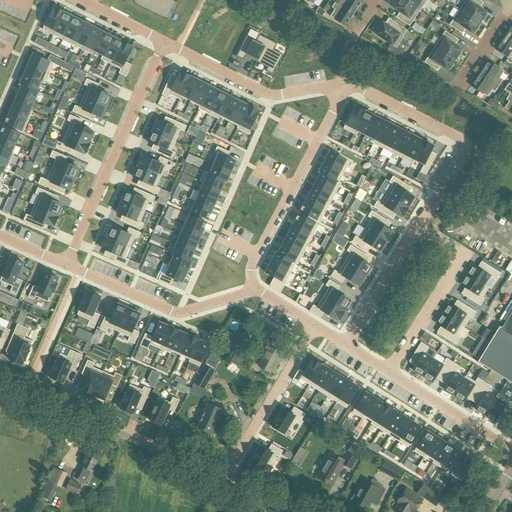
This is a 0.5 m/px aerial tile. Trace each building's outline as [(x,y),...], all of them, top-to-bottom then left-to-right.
[(336,0),(336,2),(354,14),(356,9),(358,10),(364,2),(360,0),(336,0)] [(402,14),(399,19),(410,26),(420,11),(416,8),(403,0),(398,0),(398,1),(396,0),(393,5),(394,6),(393,8),(402,14)] [(420,11),(427,0),(403,0),(416,8),(420,11)] [(486,13),(477,7),(481,1),(479,0),(466,0),(460,10),(480,23),(482,19),(483,20),(487,15),(485,14),(486,13)] [(354,14),(336,2),(332,8),(335,10),(330,16),(346,27),(352,19),(351,18),(354,14)] [(46,23),(43,30),(53,35),(64,13),(55,8),(54,8),(51,13),(46,23)] [(480,23),(460,10),(449,25),(460,33),(464,27),(473,33),(474,32),(475,33),(479,28),(477,27),(480,23)] [(64,13),(53,35),(53,36),(62,40),(74,18),(65,13),(64,13)] [(74,18),(62,40),(63,40),(72,45),(84,23),(74,18)] [(84,23),(72,45),(73,45),(82,50),(93,28),(84,23)] [(403,36),(407,31),(397,24),(393,29),(383,23),(382,24),(381,23),(377,29),(379,30),(376,34),(382,38),(381,38),(386,42),(386,41),(392,45),(396,48),(404,37),(403,36)] [(93,28),(82,50),(92,55),(94,51),(104,33),(103,33),(94,28),(93,28)] [(456,39),(445,31),(435,47),(455,60),(457,57),(458,58),(462,53),(460,52),(462,50),(452,44),(456,39)] [(104,33),(94,51),(103,55),(112,37),(104,33)] [(248,35),(236,57),(246,62),(249,56),(258,60),(268,40),(261,36),(259,40),(248,35)] [(103,55),(101,60),(102,60),(111,65),(112,65),(112,64),(123,43),(123,42),(122,42),(113,38),(112,37),(103,55)] [(511,42),(505,38),(503,42),(501,41),(495,50),(511,60),(511,59),(511,42)] [(44,40),(41,46),(46,49),(49,43),(44,40)] [(268,40),(258,60),(266,65),(263,71),(273,76),(284,53),(273,48),(275,43),(268,40)] [(123,43),(112,64),(121,69),(119,73),(126,77),(129,70),(131,65),(126,62),(133,48),(132,47),(123,43)] [(435,47),(430,54),(424,63),(435,70),(439,64),(448,71),(449,69),(450,70),(454,65),(452,64),(455,60),(435,47)] [(33,55),(29,65),(49,75),(54,64),(47,61),(33,55)] [(50,55),(47,61),(54,64),(57,65),(60,60),(59,59),(55,57),(50,55)] [(483,69),(480,74),(499,86),(503,80),(500,78),(504,72),(499,68),(487,60),(482,68),(483,69)] [(29,65),(25,75),(41,82),(45,84),(49,75),(29,65)] [(83,82),(86,74),(76,69),(72,77),(83,82)] [(167,83),(162,95),(168,98),(170,95),(180,100),(182,95),(191,77),(182,72),(180,72),(178,77),(173,86),(167,83)] [(495,92),(499,86),(480,74),(477,79),(475,78),(470,86),(487,97),(492,90),(495,92)] [(25,75),(20,84),(22,85),(37,91),(41,82),(25,75)] [(191,77),(182,95),(191,100),(200,82),(191,77)] [(89,78),(86,84),(94,87),(98,89),(100,83),(89,78)] [(191,100),(190,102),(200,107),(210,87),(200,82),(191,100)] [(18,94),(28,99),(34,102),(39,92),(37,91),(22,85),(18,94)] [(94,87),(89,98),(107,106),(112,95),(98,89),(94,87)] [(200,107),(198,109),(208,114),(220,92),(210,87),(200,107)] [(220,92),(208,114),(219,119),(220,117),(230,97),(220,92)] [(18,95),(14,104),(22,107),(30,111),(34,102),(28,99),(18,94),(18,95)] [(487,104),(492,107),(495,102),(499,97),(496,95),(492,100),(490,99),(487,104)] [(230,97),(220,117),(229,122),(240,102),(230,97)] [(89,98),(84,109),(88,111),(103,117),(107,106),(89,98)] [(240,102),(229,122),(238,127),(248,106),(240,102)] [(10,113),(26,120),(28,121),(32,112),(30,111),(22,107),(14,104),(10,113)] [(76,106),(74,112),(86,117),(88,111),(84,109),(76,106)] [(238,127),(237,129),(248,134),(259,112),(258,111),(249,106),(248,106),(238,127)] [(346,125),(343,129),(344,129),(354,134),(356,130),(365,112),(355,107),(347,121),(346,125)] [(365,112),(356,130),(366,135),(375,117),(365,112)] [(10,113),(5,124),(24,132),(28,121),(26,120),(10,113)] [(72,115),(70,121),(78,124),(82,126),(84,120),(72,115)] [(375,117),(366,135),(375,140),(385,122),(375,117)] [(341,118),(335,129),(340,132),(343,131),(344,129),(343,129),(346,125),(347,121),(341,118)] [(158,120),(154,131),(172,139),(177,128),(173,127),(158,120)] [(176,121),(173,127),(177,128),(185,132),(187,126),(176,121)] [(375,140),(373,144),(383,149),(385,145),(394,127),(385,122),(375,140)] [(78,124),(73,135),(91,143),(96,132),(82,126),(78,124)] [(4,127),(0,135),(0,136),(16,144),(20,134),(4,127)] [(394,127),(385,145),(395,150),(404,131),(394,127)] [(154,131),(149,142),(163,148),(167,150),(172,139),(154,131)] [(395,150),(392,154),(402,159),(404,154),(413,136),(404,131),(395,150)] [(73,135),(68,146),(72,148),(86,154),(91,143),(73,135)] [(0,148),(12,154),(15,145),(16,144),(0,136),(0,148)] [(404,154),(402,159),(412,164),(414,159),(423,141),(413,136),(404,154)] [(342,144),(347,146),(350,141),(344,138),(342,144)] [(423,141),(414,159),(424,164),(420,172),(426,175),(436,155),(431,152),(434,147),(423,141)] [(60,142),(58,148),(69,153),(72,148),(68,146),(60,142)] [(0,160),(7,164),(9,165),(10,164),(14,155),(12,154),(0,148),(0,160)] [(163,148),(161,154),(173,160),(175,154),(167,150),(163,148)] [(56,151),(54,157),(61,161),(65,163),(68,157),(56,151)] [(330,152),(324,162),(340,171),(346,160),(339,156),(330,152)] [(196,157),(189,154),(186,159),(193,163),(196,157)] [(218,154),(213,165),(231,172),(235,162),(218,154)] [(143,156),(138,167),(156,175),(161,164),(157,162),(143,156)] [(160,156),(157,162),(161,164),(169,167),(172,161),(160,156)] [(61,161),(57,172),(75,180),(80,169),(65,163),(61,161)] [(320,171),(319,172),(321,173),(337,181),(335,180),(340,171),(324,162),(320,171)] [(213,165),(209,174),(224,181),(227,182),(231,172),(213,165)] [(138,167),(133,178),(148,184),(152,186),(156,175),(138,167)] [(57,172),(52,183),(56,184),(70,191),(75,180),(57,172)] [(386,172),(382,178),(389,182),(383,192),(400,203),(407,193),(393,184),(396,179),(386,172)] [(207,173),(203,182),(220,190),(224,181),(209,174),(207,173)] [(321,173),(316,182),(332,191),(337,181),(321,173)] [(12,188),(18,191),(22,181),(16,179),(12,188)] [(44,179),(41,185),(53,190),(56,184),(52,183),(44,179)] [(203,182),(198,192),(216,199),(220,190),(203,182)] [(316,182),(311,192),(327,200),(332,191),(316,182)] [(148,184),(145,190),(157,195),(160,189),(152,186),(148,184)] [(40,188),(38,194),(45,198),(49,199),(52,193),(40,188)] [(127,191),(122,202),(141,210),(146,199),(142,198),(127,191)] [(11,192),(8,198),(14,200),(17,195),(11,192)] [(144,192),(142,198),(146,199),(153,203),(156,197),(144,192)] [(198,192),(194,201),(212,209),(216,199),(198,192)] [(311,192),(306,201),(322,210),(327,200),(311,192)] [(370,197),(366,203),(377,210),(380,204),(394,213),(394,212),(395,213),(401,204),(400,204),(400,203),(383,192),(377,201),(370,197)] [(8,198),(6,204),(11,207),(14,200),(8,198)] [(45,198),(41,209),(59,217),(64,206),(49,199),(45,198)] [(194,201),(190,211),(207,219),(212,209),(194,201)] [(306,201),(300,212),(316,220),(322,210),(306,201)] [(122,202),(118,213),(132,219),(136,221),(141,210),(122,202)] [(364,206),(361,212),(368,217),(362,226),(379,237),(380,237),(386,229),(385,228),(385,227),(372,219),(375,213),(364,206)] [(41,209),(36,219),(40,221),(54,228),(59,217),(41,209)] [(183,225),(202,233),(206,223),(188,214),(183,225)] [(299,215),(293,225),(309,233),(315,223),(299,215)] [(28,216),(25,222),(37,227),(40,221),(36,219),(28,216)] [(132,219),(130,225),(141,230),(144,225),(136,221),(132,219)] [(179,235),(198,243),(201,234),(202,234),(202,233),(183,225),(179,235)] [(293,225),(288,235),(304,243),(309,233),(293,225)] [(348,231),(345,237),(356,244),(359,239),(373,247),(379,237),(362,226),(356,236),(348,231)] [(112,227),(107,238),(125,246),(130,235),(126,233),(112,227)] [(129,227),(126,233),(130,235),(138,238),(140,232),(129,227)] [(175,244),(194,252),(198,243),(179,235),(175,244)] [(288,235),(283,244),(299,253),(304,243),(288,235)] [(107,238),(102,249),(117,255),(120,257),(125,246),(107,238)] [(343,241),(339,247),(347,251),(341,261),(358,272),(364,262),(351,253),(354,248),(343,241)] [(173,254),(191,262),(189,261),(193,252),(194,252),(175,244),(177,245),(173,254)] [(278,254),(292,261),(294,262),(299,253),(283,244),(278,254)] [(276,253),(271,262),(287,271),(292,262),(292,261),(278,254),(276,253)] [(168,263),(187,272),(191,262),(173,254),(173,255),(175,256),(171,264),(169,263),(168,263)] [(117,255),(114,261),(126,266),(128,260),(120,257),(117,255)] [(11,257),(0,281),(12,287),(10,292),(16,295),(23,281),(17,278),(24,263),(11,257)] [(327,266),(324,272),(334,279),(338,273),(351,282),(358,272),(341,261),(334,271),(327,266)] [(271,262),(265,273),(273,277),(274,278),(281,281),(287,271),(271,262)] [(474,265),(467,275),(484,286),(490,277),(496,281),(501,274),(481,262),(478,268),(474,265)] [(187,272),(168,263),(163,275),(161,274),(159,280),(170,285),(173,279),(182,283),(187,272)] [(34,286),(28,297),(35,300),(36,297),(48,302),(52,293),(53,293),(58,284),(56,283),(59,278),(46,273),(39,288),(34,286)] [(322,275),(318,281),(325,286),(319,295),(336,306),(343,296),(329,288),(333,282),(322,275)] [(467,275),(461,285),(465,288),(461,294),(480,306),(485,299),(478,296),(484,286),(467,275)] [(274,278),(270,286),(281,293),(286,283),(281,281),(274,278)] [(87,291),(78,310),(91,316),(88,324),(94,327),(100,314),(93,311),(100,296),(87,291)] [(306,300),(302,307),(313,314),(317,308),(324,312),(330,316),(331,315),(332,316),(337,307),(336,307),(336,306),(319,295),(313,305),(306,300)] [(10,297),(8,304),(15,307),(18,300),(10,297)] [(449,304),(443,314),(460,325),(466,315),(472,319),(476,312),(457,300),(453,306),(449,304)] [(19,301),(17,308),(22,310),(25,303),(19,301)] [(105,316),(100,329),(105,332),(109,323),(121,328),(129,309),(118,304),(111,319),(105,316)] [(129,309),(121,328),(132,333),(128,342),(134,344),(140,331),(134,329),(140,314),(129,309)] [(494,337),(478,362),(511,382),(511,312),(502,329),(497,337),(496,336),(495,335),(494,337)] [(443,314),(437,324),(441,327),(437,333),(456,345),(460,338),(454,334),(460,325),(443,314)] [(148,333),(142,346),(148,348),(152,340),(162,344),(170,327),(159,322),(154,335),(148,333)] [(11,354),(9,360),(22,365),(24,360),(25,361),(29,351),(28,351),(32,341),(25,338),(29,329),(17,324),(9,342),(15,345),(11,354)] [(0,325),(0,338),(6,341),(10,330),(6,328),(0,325)] [(170,327),(162,344),(172,349),(179,331),(170,327)] [(179,331),(172,349),(182,353),(189,336),(179,331)] [(85,341),(90,343),(93,336),(88,333),(85,341)] [(189,336),(182,353),(192,357),(199,340),(189,336)] [(286,345),(274,338),(264,354),(276,361),(286,345)] [(199,340),(192,357),(202,362),(210,345),(199,340)] [(421,342),(409,362),(415,365),(413,370),(423,376),(433,359),(424,353),(428,347),(421,342)] [(50,375),(48,380),(60,386),(67,370),(74,373),(80,358),(68,352),(61,349),(58,357),(54,366),(53,365),(49,375),(50,375)] [(473,354),(478,357),(482,352),(476,349),(473,354)] [(236,352),(231,360),(240,365),(245,357),(236,352)] [(433,359),(423,376),(433,382),(435,378),(441,382),(453,362),(447,358),(443,365),(433,359)] [(301,365),(294,376),(300,379),(303,375),(312,381),(322,365),(314,359),(314,360),(313,359),(307,368),(301,365)] [(85,377),(80,390),(91,395),(99,376),(88,371),(91,364),(85,362),(80,374),(85,377)] [(453,362),(441,382),(446,385),(444,389),(454,396),(465,378),(455,372),(459,366),(453,362)] [(205,364),(194,384),(204,389),(205,388),(215,370),(214,370),(206,365),(205,364)] [(322,365),(312,381),(321,387),(331,371),(322,365)] [(331,371),(321,387),(330,393),(341,377),(331,371)] [(99,376),(91,395),(102,400),(108,387),(114,390),(120,377),(114,374),(111,381),(99,376)] [(341,377),(330,393),(339,398),(350,382),(341,377)] [(465,378),(454,396),(464,402),(467,398),(472,401),(484,382),(478,378),(474,384),(465,378)] [(350,382),(339,398),(349,404),(359,388),(350,382)] [(484,382),(472,401),(478,405),(475,409),(485,415),(496,398),(487,392),(490,386),(484,382)] [(126,391),(117,411),(130,417),(137,402),(143,405),(149,392),(142,389),(139,397),(126,391)] [(365,392),(355,408),(365,414),(375,398),(365,392)] [(154,400),(146,420),(158,426),(165,411),(171,414),(177,401),(171,398),(167,406),(154,400)] [(375,398),(365,414),(374,420),(384,404),(375,398)] [(496,398),(485,415),(495,421),(498,417),(503,421),(511,407),(511,399),(509,398),(505,404),(496,398)] [(201,411),(197,421),(200,422),(198,428),(211,434),(222,410),(208,404),(204,413),(201,411)] [(384,404),(374,420),(383,426),(393,410),(393,409),(384,404)] [(274,422),(272,427),(284,434),(295,416),(301,420),(305,414),(294,407),(290,413),(283,408),(280,413),(274,422)] [(393,410),(383,426),(392,432),(402,416),(393,410)] [(402,416),(392,432),(401,437),(411,421),(402,416)] [(345,431),(349,424),(351,422),(346,419),(341,428),(345,431)] [(411,421),(401,437),(411,444),(421,427),(411,421)] [(427,431),(417,447),(426,453),(437,437),(427,431)] [(437,437),(426,453),(434,458),(435,459),(446,443),(437,438),(437,437)] [(446,443),(435,459),(445,465),(455,449),(446,443)] [(252,459),(249,464),(261,471),(272,453),(279,457),(282,451),(271,444),(268,450),(260,446),(257,450),(252,459)] [(331,453),(317,477),(331,486),(344,465),(352,469),(361,453),(351,446),(343,460),(331,453)] [(455,449),(445,465),(454,471),(464,455),(455,449)] [(82,467),(76,479),(87,484),(92,472),(93,472),(100,457),(88,452),(81,467),(82,467)] [(464,455),(454,471),(463,477),(473,461),(473,460),(464,454),(464,455)] [(385,460),(379,470),(388,475),(394,465),(385,460)] [(52,466),(46,481),(57,485),(61,487),(67,472),(63,471),(52,466)] [(70,480),(66,489),(77,494),(81,485),(70,480)] [(353,501),(351,503),(366,511),(371,504),(376,507),(376,506),(385,489),(379,486),(380,484),(373,480),(370,484),(364,481),(357,494),(353,501)] [(57,485),(46,481),(40,496),(50,500),(57,485)] [(424,483),(418,493),(428,499),(431,495),(439,500),(442,496),(424,483)] [(400,503),(394,511),(410,511),(411,511),(412,511),(414,511),(423,500),(406,488),(397,501),(400,503)] [(448,497),(453,501),(456,496),(451,493),(448,497)]
